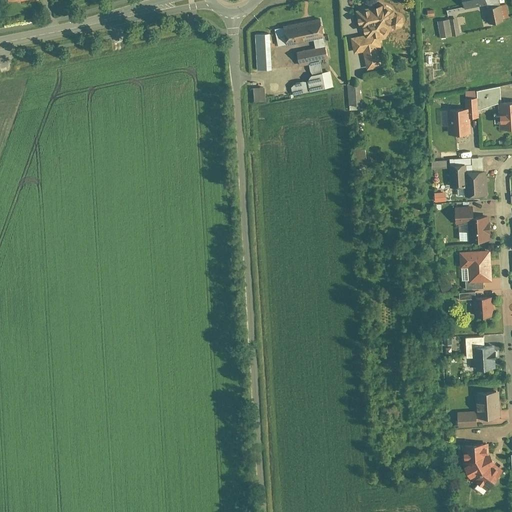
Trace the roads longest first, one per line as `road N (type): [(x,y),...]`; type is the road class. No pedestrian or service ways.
road 1 (unclassified): [(231,12),(260,511)]
road 2 (tertiary): [(198,0),(0,42)]
road 3 (residential): [(511,167),(502,183),(508,310)]
